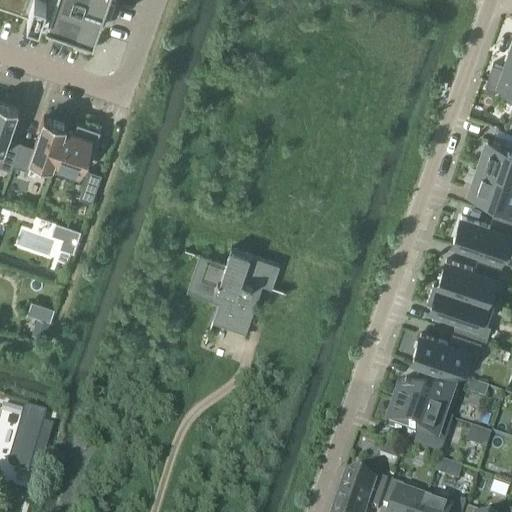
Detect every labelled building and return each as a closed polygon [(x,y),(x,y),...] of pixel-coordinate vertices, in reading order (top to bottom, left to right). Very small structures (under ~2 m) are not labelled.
[(0,0),(93,33),(104,0),(0,0)] [(500,82),(511,86),(511,45),(504,68),(492,64),(484,87),(496,91),(500,82)] [(0,167),(11,171),(13,165),(12,165),(20,142),(8,138),(18,109),(0,102),(0,157),(1,158),(0,159),(0,167)] [(12,165),(13,165),(25,170),(26,167),(49,175),(53,164),(53,163),(64,130),(65,130),(66,125),(43,117),(33,147),(20,142),(12,165)] [(73,133),(65,130),(64,130),(53,163),(53,164),(78,172),(86,148),(93,150),(100,130),(77,122),(73,133)] [(511,149),(487,141),(478,166),(511,177),(511,149)] [(511,177),(478,166),(470,190),(498,200),(493,211),(511,217),(511,177)] [(79,198),(91,203),(101,174),(88,170),(79,198)] [(452,241),(499,257),(507,233),(511,235),(511,233),(511,221),(492,215),(488,226),(461,217),(452,241)] [(220,299),(212,322),(245,333),(256,303),(251,301),(257,284),(271,288),(279,265),(231,249),(225,264),(203,256),(192,289),(220,299)] [(446,261),(438,284),(484,300),(492,277),(496,278),(500,266),(477,258),(473,270),(446,261)] [(484,300),(438,284),(429,308),(457,317),(453,329),(476,337),(480,325),(476,323),(484,300)] [(33,299),(29,312),(37,315),(32,331),(46,335),(55,306),(33,299)] [(412,359),(459,375),(467,351),(471,353),(475,341),(452,333),(448,344),(421,335),(412,359)] [(405,379),(397,403),(443,419),(451,395),(456,396),(460,384),(437,376),(433,388),(405,379)] [(489,402),(501,406),(505,395),(493,391),(489,402)] [(443,419),(397,403),(388,428),(416,437),(412,449),(435,457),(439,445),(434,443),(443,419)] [(472,427),(467,442),(486,448),(491,433),(472,427)] [(385,456),(397,460),(401,448),(389,445),(385,456)] [(456,479),(461,469),(445,461),(440,471),(456,479)] [(331,509),(337,511),(336,511),(363,511),(367,502),(379,506),(387,483),(375,479),(371,488),(347,479),(343,493),(338,491),(331,509)] [(393,511),(421,511),(424,506),(399,497),(402,488),(390,484),(382,507),(394,511),(393,511)]
